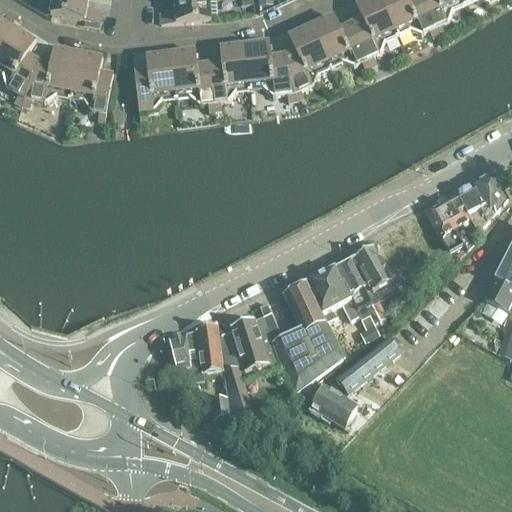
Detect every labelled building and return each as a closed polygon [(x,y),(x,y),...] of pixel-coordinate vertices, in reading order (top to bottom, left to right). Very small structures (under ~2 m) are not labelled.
[(87,14),(89,2),(77,0),(53,0),(51,18),(101,27),(103,16),(87,14)] [(398,40),(379,0),(376,0),(357,9),(363,22),(351,28),(371,71),(377,69),(373,61),(382,57),(386,46),(398,40)] [(439,40),(420,0),(411,0),(407,2),(406,0),(379,0),(398,40),(410,35),(422,39),(430,35),(433,42),(439,40)] [(466,9),(461,0),(420,0),(439,40),(444,37),(441,30),(449,26),(453,15),(466,9)] [(504,1),(503,0),(461,0),(466,9),(478,4),(489,8),(504,1)] [(212,25),(210,3),(176,5),(176,16),(161,17),(161,28),(212,25)] [(371,71),(351,28),(340,33),(334,20),(312,30),(331,72),(343,66),(354,70),(362,66),(366,74),(371,71)] [(0,58),(15,33),(0,23),(0,58)] [(331,72),(312,30),(289,40),(295,54),(284,59),(297,106),(304,102),(301,95),(314,89),(318,77),(331,72)] [(22,110),(40,65),(29,58),(37,46),(15,33),(0,58),(0,77),(3,79),(6,91),(20,99),(16,106),(22,110)] [(297,106),(284,59),(271,60),(270,46),(245,49),(251,94),(264,93),(274,100),(288,98),(289,106),(297,106)] [(251,94),(245,49),(221,52),(222,66),(210,67),(216,115),(222,114),(221,106),(230,105),(237,96),(251,94)] [(71,103),(79,58),(55,53),(52,67),(40,65),(22,110),(30,112),(32,104),(47,107),(57,100),(71,103)] [(216,115),(210,67),(198,69),(196,55),(171,58),(177,103),(190,101),(200,109),(209,108),(210,116),(216,115)] [(105,126),(114,79),(101,76),(103,62),(79,58),(71,103),(84,105),(91,115),(100,117),(98,125),(105,126)] [(177,103),(171,58),(147,60),(149,75),(135,76),(141,124),(148,123),(147,115),(156,114),(163,104),(177,103)] [(508,203),(494,178),(471,190),(478,203),(476,204),(488,226),(507,204),(508,203)] [(488,226),(476,204),(478,203),(471,190),(457,198),(477,234),(478,237),(488,226)] [(477,234),(457,198),(441,206),(468,254),(474,248),(469,238),(477,234)] [(468,254),(441,206),(426,215),(440,242),(447,239),(461,263),(468,254)] [(507,315),(511,305),(511,251),(485,304),(507,315)] [(374,297),(394,286),(373,252),(354,263),(364,281),(359,283),(364,292),(372,309),(373,309),(381,325),(387,322),(378,306),(374,297)] [(364,307),(357,295),(364,292),(359,283),(364,281),(354,263),(336,273),(360,320),(362,324),(361,325),(367,335),(376,330),(364,307)] [(346,362),(328,326),(338,322),(335,314),(343,310),(350,325),(360,320),(336,273),(307,288),(277,303),(282,314),(289,310),(300,335),(283,343),(272,318),(264,321),(281,372),(282,372),(295,399),(346,362)] [(281,372),(264,321),(255,324),(255,323),(231,331),(232,336),(222,340),(226,368),(230,382),(269,370),(271,376),(281,373),(281,372)] [(511,362),(511,321),(500,356),(511,362)] [(224,375),(218,328),(196,336),(170,343),(179,376),(185,375),(186,388),(204,386),(203,378),(224,375)] [(350,397),(401,357),(401,356),(400,357),(388,341),(336,382),(341,388),(335,397),(324,390),(309,415),(330,428),(331,425),(345,433),(358,411),(346,403),(350,397)] [(253,419),(244,387),(240,389),(238,384),(226,387),(232,405),(228,407),(230,422),(231,423),(253,419)] [(230,422),(228,407),(227,402),(212,404),(214,424),(230,422)]
